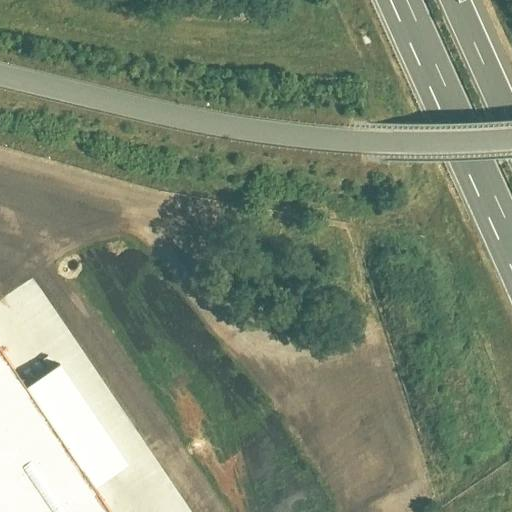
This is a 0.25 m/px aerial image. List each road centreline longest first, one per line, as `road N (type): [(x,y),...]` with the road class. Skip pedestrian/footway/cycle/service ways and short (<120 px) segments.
road 1 (residential): [(0,72),(196,119),(342,139),(511,133)]
road 2 (motorway): [(405,0),(511,241)]
road 3 (motorway): [(511,125),(455,0)]
